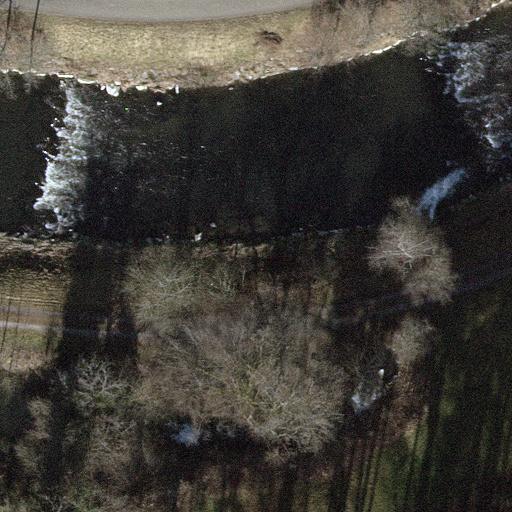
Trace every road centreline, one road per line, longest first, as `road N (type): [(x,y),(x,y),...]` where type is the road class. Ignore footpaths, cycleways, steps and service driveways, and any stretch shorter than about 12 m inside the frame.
road 1 (track): [(0,315),(250,329),(374,307),(511,264)]
road 2 (track): [(271,0),(154,11),(49,0)]
